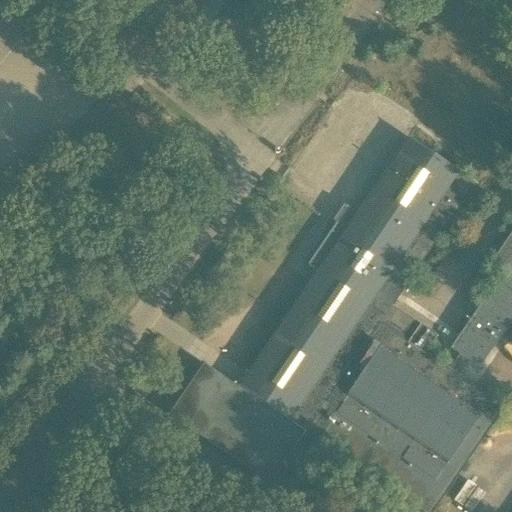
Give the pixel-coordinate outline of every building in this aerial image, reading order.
[(248,0),(249,17),(301,17),(301,0),(248,0)] [(511,321),(511,232),(492,262),(505,270),(450,350),(458,356),(448,371),(424,355),(436,337),(420,326),(417,330),(403,320),(394,334),(391,332),(388,335),(378,328),(474,185),(476,187),(477,186),(407,139),(406,140),(408,141),(357,215),(346,207),(335,223),(336,224),(308,266),(318,273),(240,388),(238,387),(237,388),(203,365),(168,416),(270,485),(284,463),(292,468),(289,472),(295,475),(312,448),(406,511),(416,511),(418,510),(420,511),(429,511),(457,472),(447,465),(464,441),(473,447),(500,407),(504,410),(505,408),(492,399),(491,400),(458,378),(469,363),(479,370),(511,321)] [(108,191),(127,206),(137,192),(117,178),(108,191)] [(42,245),(55,254),(65,240),(52,231),(42,245)] [(430,276),(439,282),(453,262),(443,255),(430,276)] [(469,511),(488,511),(498,499),(468,478),(453,500),(469,511)]
